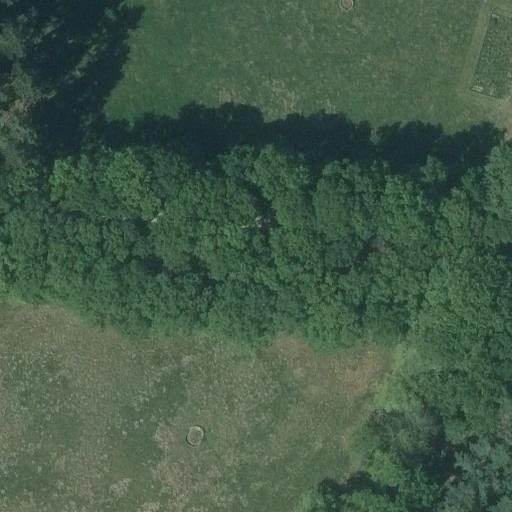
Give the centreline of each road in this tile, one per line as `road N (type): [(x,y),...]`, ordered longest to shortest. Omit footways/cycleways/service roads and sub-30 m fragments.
road 1 (track): [(0,206),(511,239)]
road 2 (track): [(409,511),(511,341)]
